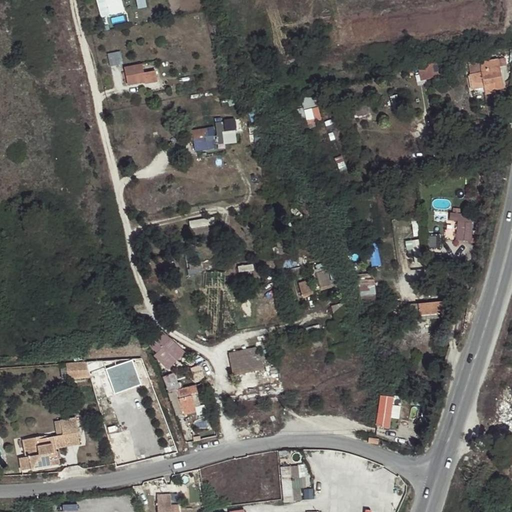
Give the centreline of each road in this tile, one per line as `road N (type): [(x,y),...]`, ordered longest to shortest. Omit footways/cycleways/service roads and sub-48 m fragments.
road 1 (unclassified): [(436,481),(332,442),(256,447),(81,491),(0,492)]
road 2 (primary): [(453,427),(511,234)]
